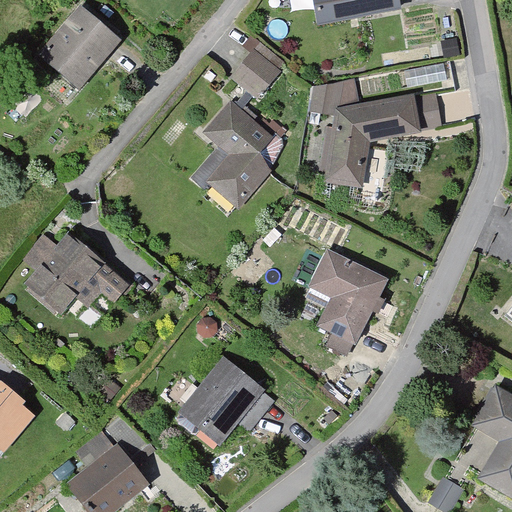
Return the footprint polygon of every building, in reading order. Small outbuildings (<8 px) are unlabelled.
[(317,0),(321,18),(402,8),(399,0),(317,0)] [(88,4),(51,47),(44,52),(84,87),(132,40),(88,4)] [(254,47),(233,73),(260,96),(284,69),(254,47)] [(316,84),(314,98),(336,104),(341,80),(316,84)] [(341,110),(330,173),(327,181),(364,182),(375,136),(440,119),(434,92),(341,110)] [(234,102),(207,129),(233,149),(211,179),(237,200),(274,167),(277,133),(234,102)] [(0,145),(0,164),(1,166),(12,153),(0,145)] [(75,232),(31,281),(67,312),(82,298),(88,307),(101,292),(117,298),(132,283),(75,232)] [(335,299),(325,321),(364,339),(397,279),(331,247),(313,284),(335,299)] [(224,355),(185,409),(228,442),(270,388),(224,355)] [(0,374),(0,439),(12,448),(42,412),(0,374)] [(511,382),(505,378),(480,425),(508,438),(488,477),(511,489),(511,382)] [(94,465),(69,481),(95,511),(117,511),(157,484),(104,429),(80,449),(94,465)] [(448,474),(431,497),(455,509),(469,491),(448,474)]
